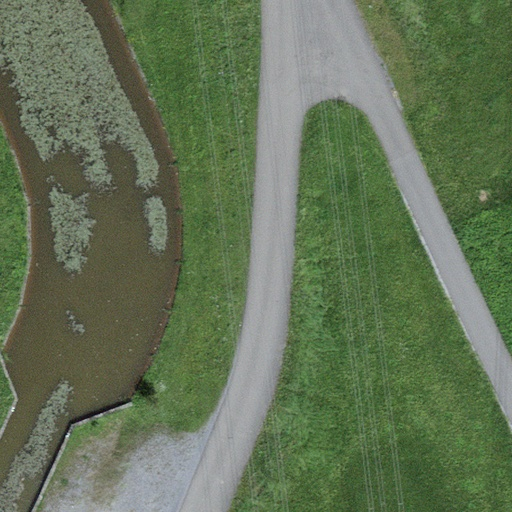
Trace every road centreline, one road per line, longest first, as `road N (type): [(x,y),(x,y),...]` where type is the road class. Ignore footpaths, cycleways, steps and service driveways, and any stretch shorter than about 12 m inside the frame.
road 1 (track): [(210,511),(274,297),(287,0)]
road 2 (track): [(339,0),(511,388)]
